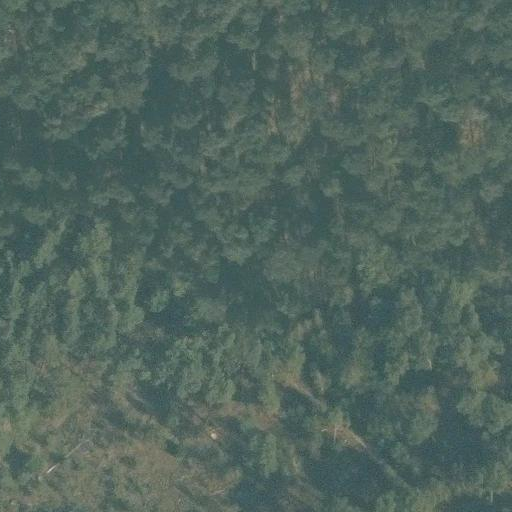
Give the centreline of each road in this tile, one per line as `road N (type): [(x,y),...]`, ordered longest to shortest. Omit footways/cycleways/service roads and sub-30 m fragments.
road 1 (track): [(0,148),(30,142),(122,97),(226,250),(263,341),(437,511)]
road 2 (track): [(122,97),(276,0)]
